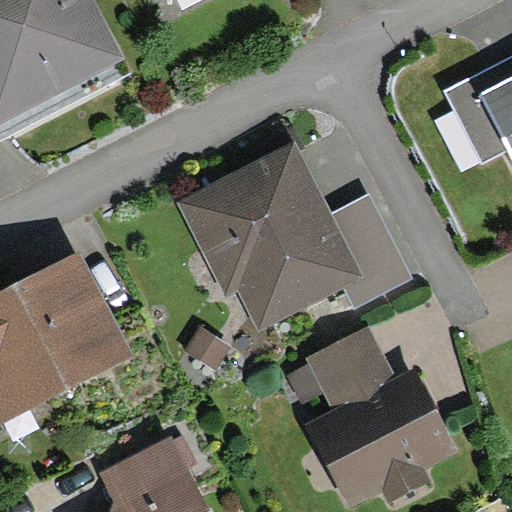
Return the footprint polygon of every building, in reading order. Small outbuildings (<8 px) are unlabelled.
[(96,0),(0,0),(0,121),(126,57),(96,0)] [(511,58),(443,93),(478,164),(511,147),(511,58)] [(297,142),(180,202),(228,298),(242,292),(263,333),(347,293),(355,311),(412,278),(370,195),(335,216),(297,142)] [(138,356),(83,252),(0,293),(0,416),(5,426),(138,356)] [(325,394),(334,413),(311,424),(350,511),(354,511),(385,495),(389,504),(434,480),(429,471),(462,452),(417,370),(399,380),(373,327),(306,361),(310,366),(288,377),(303,405),(325,394)] [(114,511),(209,511),(173,439),(101,473),(116,504),(114,511)]
